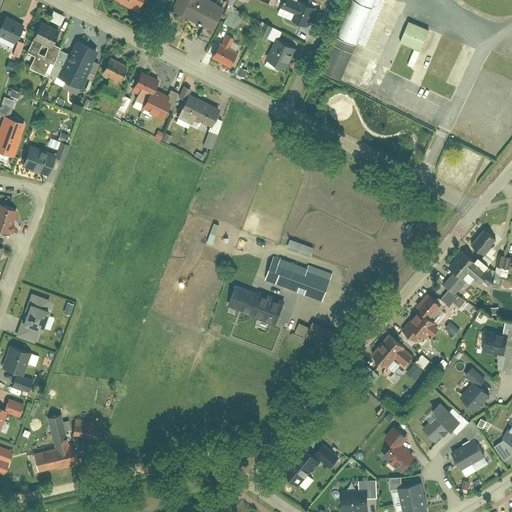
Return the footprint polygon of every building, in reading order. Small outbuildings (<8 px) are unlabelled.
[(118,0),(138,10),(143,0),(118,0)] [(209,0),(178,0),(173,11),(201,26),(213,31),(224,7),(209,0)] [(317,7),(300,1),(299,0),(298,0),(285,0),(279,15),(293,20),(291,25),(307,31),(317,7)] [(360,0),(344,35),(359,42),(378,0),(360,0)] [(24,26),(3,18),(0,26),(0,37),(17,44),(12,57),(18,59),(24,45),(18,42),(24,26)] [(410,21),(401,43),(422,51),(431,30),(410,21)] [(201,55),(213,31),(201,26),(190,50),(201,55)] [(59,35),(40,27),(33,42),(53,51),(54,47),(59,35)] [(286,74),(297,49),(298,45),(282,38),(284,34),(272,29),(268,40),(274,43),(265,65),(286,74)] [(219,44),(211,60),(231,69),(238,54),(229,49),(234,39),(226,36),(222,45),(219,44)] [(53,51),(33,42),(27,56),(34,59),(29,71),(44,77),(49,65),(53,67),(60,50),(54,47),(53,51)] [(95,51),(78,42),(71,55),(66,53),(62,61),(64,62),(58,74),(67,78),(66,81),(80,88),(88,72),(85,71),(95,51)] [(127,69),(109,61),(103,76),(121,83),(127,69)] [(248,72),(241,69),(238,77),(244,80),(248,72)] [(163,82),(142,73),(134,91),(141,94),(135,109),(165,122),(174,102),(157,95),(163,82)] [(191,91),(184,88),(178,100),(186,103),(189,96),(191,91)] [(221,110),(189,96),(186,103),(176,126),(188,131),(192,122),(210,130),(202,148),(210,151),(222,123),(217,120),(221,110)] [(15,102),(2,98),(0,104),(0,116),(5,118),(9,119),(15,102)] [(0,131),(0,153),(16,158),(22,139),(21,139),(25,125),(9,119),(5,118),(0,131)] [(50,177),(55,160),(61,143),(50,140),(47,150),(29,145),(22,168),(50,177)] [(61,143),(55,160),(64,163),(69,144),(61,141),(61,143)] [(0,201),(0,227),(12,232),(16,220),(13,220),(18,207),(0,201)] [(487,231),(475,244),(485,253),(497,240),(487,231)] [(452,289),(445,296),(458,307),(465,299),(459,294),(471,280),(468,277),(473,274),(488,281),(495,268),(464,252),(451,267),(458,272),(447,285),(452,289)] [(511,255),(499,252),(495,272),(507,275),(511,255)] [(276,254),(266,279),(322,300),(331,275),(276,254)] [(238,280),(229,305),(276,321),(284,296),(238,280)] [(422,314),(408,328),(422,341),(440,322),(435,317),(445,307),(431,293),(416,308),(422,314)] [(50,306),(30,299),(23,319),(20,318),(15,334),(34,341),(39,327),(42,328),(50,306)] [(303,318),(298,332),(334,347),(340,332),(303,318)] [(449,319),(444,325),(453,335),(459,328),(449,319)] [(486,328),(482,349),(504,353),(506,343),(511,344),(511,326),(509,326),(508,331),(486,328)] [(392,334),(373,355),(387,367),(396,358),(404,365),(414,355),(392,334)] [(12,343),(4,366),(16,370),(23,373),(31,349),(12,343)] [(421,353),(405,370),(414,379),(431,362),(421,353)] [(474,382),(462,395),(476,408),(491,392),(480,382),(486,376),(472,364),(465,373),(474,382)] [(372,384),(380,376),(369,365),(361,373),(372,384)] [(16,370),(12,384),(28,388),(32,375),(23,373),(16,370)] [(24,401),(7,395),(4,404),(7,405),(6,409),(19,414),(24,401)] [(430,419),(422,427),(436,442),(453,426),(457,430),(469,420),(461,411),(457,416),(442,400),(426,415),(430,419)] [(32,452),(35,471),(76,464),(66,414),(48,417),(54,448),(32,452)] [(505,437),(511,440),(511,418),(503,436),(505,437)] [(99,426),(75,421),(72,434),(96,438),(99,426)] [(383,452),(403,469),(415,454),(402,443),(409,435),(396,424),(386,436),(392,441),(383,452)] [(494,443),(504,458),(511,453),(511,440),(505,437),(494,443)] [(277,470),(299,487),(321,459),(330,466),(340,452),(323,439),(315,450),(301,440),(277,470)] [(475,440),(453,453),(463,469),(485,457),(475,440)] [(0,473),(4,475),(13,449),(0,444),(0,473)] [(361,491),(339,493),(340,511),(358,511),(368,511),(367,493),(379,492),(378,473),(360,474),(361,491)] [(399,485),(403,502),(427,496),(423,478),(402,483),(401,474),(390,474),(391,487),(399,485)] [(403,502),(405,511),(419,511),(430,509),(427,496),(403,502)]
